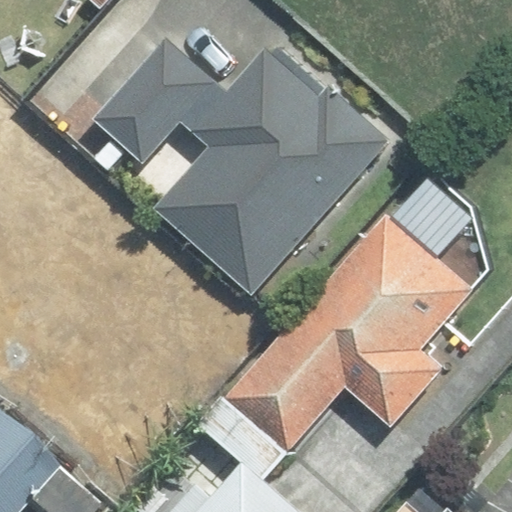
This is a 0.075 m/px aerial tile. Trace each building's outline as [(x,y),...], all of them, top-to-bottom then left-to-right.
[(86,0),(101,13),(111,0),(86,0)] [(157,212),(263,303),(402,145),(274,35),(225,92),(163,40),(101,110),(185,180),(157,212)] [(0,213),(48,162),(0,118),(0,213)] [(106,214),(48,162),(0,213),(0,297),(16,312),(106,214)] [(163,266),(106,214),(16,312),(73,364),(163,266)] [(220,401),(289,466),(347,405),(387,443),(455,371),(427,344),(469,299),(389,224),(220,401)] [(217,315),(163,266),(73,364),(126,413),(217,315)] [(0,511),(6,511),(45,470),(0,429),(0,511)] [(195,511),(293,511),(238,464),(195,511)] [(407,511),(457,511),(429,487),(407,511)]
